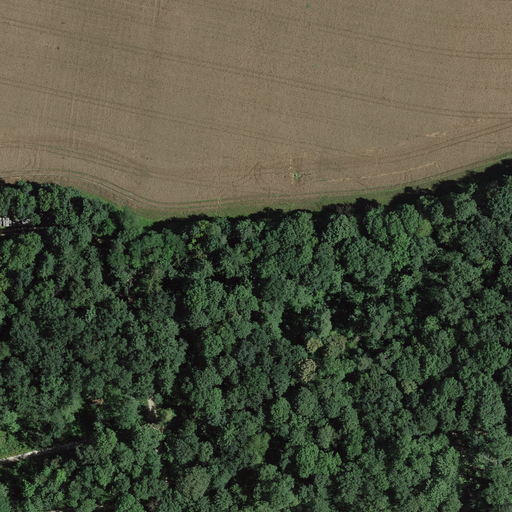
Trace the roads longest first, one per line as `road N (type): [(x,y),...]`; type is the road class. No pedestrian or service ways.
road 1 (track): [(0,463),(511,346)]
road 2 (track): [(0,290),(98,280),(247,248),(380,243),(511,203)]
road 3 (track): [(62,511),(305,487),(439,441),(511,431)]
road 4 (track): [(129,274),(170,511)]
road 5 (track): [(129,274),(105,242),(59,228),(0,233)]
